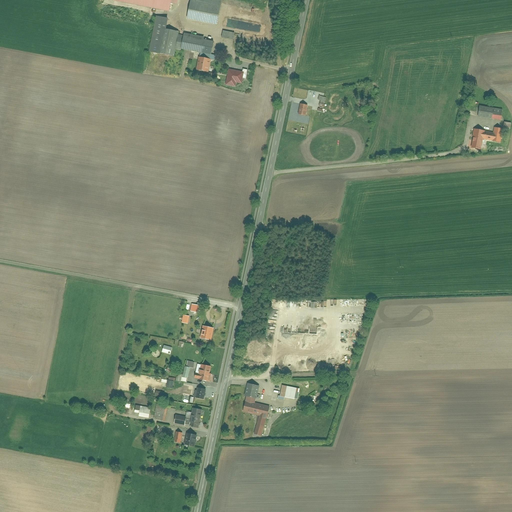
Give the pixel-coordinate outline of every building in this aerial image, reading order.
[(171,0),(114,0),(114,1),(169,10),(171,0)] [(222,0),(191,0),(188,18),(218,24),(222,0)] [(177,31),(160,27),(154,52),(172,56),(174,48),(211,55),(214,41),(202,38),(202,36),(182,31),(181,34),(176,33),(177,31)] [(211,60),(198,57),(196,70),(208,72),(211,60)] [(244,72),(229,69),(226,84),(236,87),(237,83),(241,84),(244,72)] [(497,108),(476,104),(474,115),(495,119),(497,108)] [(307,106),(300,105),(298,114),(306,115),(307,106)] [(493,131),(473,127),(469,148),(481,150),(483,138),(499,141),(501,128),(494,127),(493,131)] [(203,306),(192,304),(191,311),(202,313),(203,306)] [(214,328),(203,326),(200,338),(211,341),(214,328)] [(172,348),(163,345),(161,352),(170,354),(172,348)] [(189,367),(193,368),(194,362),(187,361),(186,365),(184,365),(182,376),(187,377),(189,367)] [(211,368),(197,364),(196,369),(200,370),(198,375),(196,374),(195,378),(211,382),(213,373),(210,372),(211,368)] [(244,396),(246,397),(256,399),(259,386),(248,383),(244,396)] [(296,389),(283,385),(280,396),(293,399),(296,389)] [(197,387),(195,398),(203,400),(205,389),(197,387)] [(255,403),(256,399),(246,397),(242,411),(259,416),(254,433),(262,435),(269,407),(255,403)] [(146,417),(148,406),(133,403),(131,411),(137,412),(136,415),(146,417)] [(156,404),(153,419),(162,421),(165,406),(156,404)] [(202,410),(193,407),(189,426),(198,428),(202,410)] [(185,426),(187,417),(176,415),(174,423),(185,426)] [(167,440),(169,431),(163,429),(161,439),(167,440)] [(183,433),(176,432),(174,442),(180,444),(183,433)] [(197,435),(187,433),(184,444),(195,447),(197,435)]
